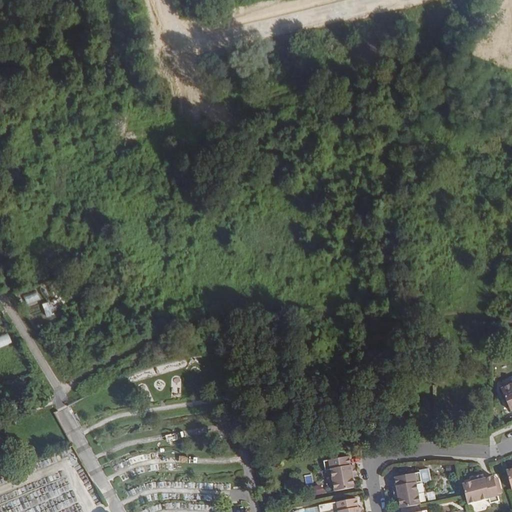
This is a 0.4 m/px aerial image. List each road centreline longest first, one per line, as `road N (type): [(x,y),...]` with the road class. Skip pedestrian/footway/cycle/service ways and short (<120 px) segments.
road 1 (residential): [(177,45),(373,0)]
road 2 (residential): [(377,511),(370,476),(382,455),(511,446)]
road 3 (residential): [(511,0),(509,142)]
